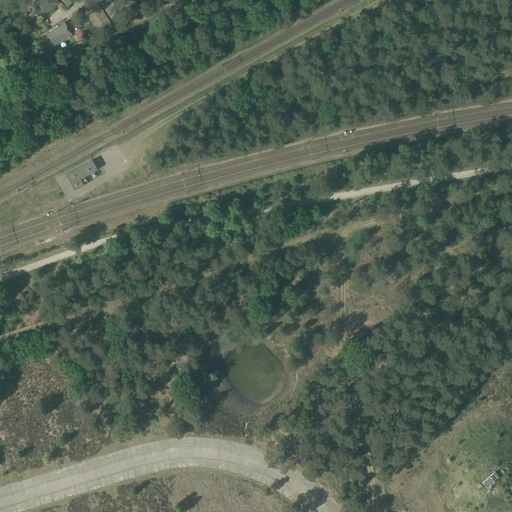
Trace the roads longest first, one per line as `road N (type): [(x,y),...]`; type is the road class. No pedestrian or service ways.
road 1 (track): [(60,177),(70,196),(105,176),(114,152),(374,0)]
road 2 (track): [(333,234),(346,370),(374,511)]
road 3 (track): [(511,73),(358,97),(331,78),(310,42)]
road 4 (track): [(178,0),(68,60),(93,113)]
road 5 (track): [(424,209),(258,249)]
